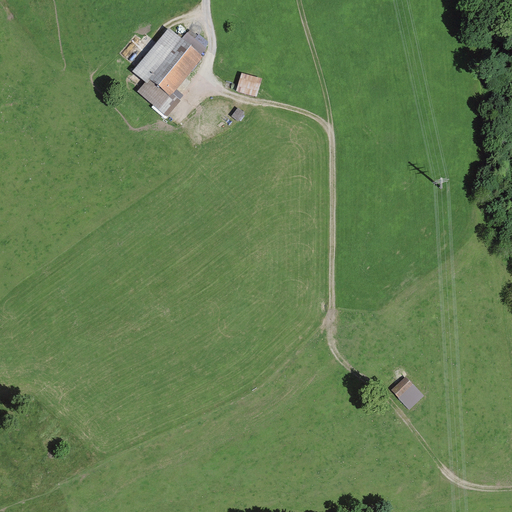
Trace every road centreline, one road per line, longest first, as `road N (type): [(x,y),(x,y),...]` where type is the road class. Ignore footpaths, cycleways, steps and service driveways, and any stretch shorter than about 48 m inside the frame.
road 1 (track): [(331,315),(263,389),(0,510)]
road 2 (track): [(331,315),(328,342),(341,360),(455,479),(484,490),(511,488)]
road 3 (unclassified): [(205,0),(213,34),(209,89),(309,113),(329,130)]
road 4 (unclassified): [(331,315),(329,130)]
road 5 (unclassified): [(329,130),(299,0)]
